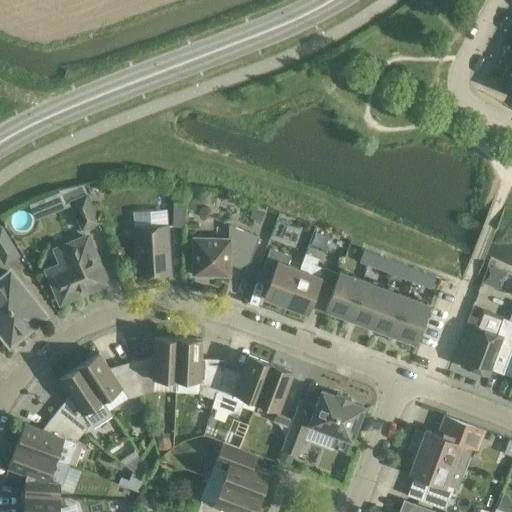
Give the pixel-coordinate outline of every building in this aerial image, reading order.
[(511,69),(508,67),(497,87),(511,94),(511,69)] [(64,204),(70,202),(82,230),(99,223),(82,184),(58,190),(64,204)] [(186,188),(174,188),(173,201),(186,202),(186,188)] [(173,201),(172,226),(185,227),(186,202),(173,201)] [(262,221),(265,209),(253,205),(249,217),(262,221)] [(167,226),(134,228),(137,276),(170,273),(167,226)] [(194,239),(194,274),(197,274),(197,277),(212,278),(212,275),(229,275),(229,264),(247,271),(259,237),(229,226),(229,240),(194,239)] [(1,228),(0,228),(0,256),(4,263),(18,255),(1,228)] [(53,252),(59,267),(48,272),(61,302),(106,283),(87,238),(53,252)] [(299,269),(288,265),(291,256),(270,248),(261,272),(272,276),(265,297),(286,305),(299,269)] [(368,265),(373,253),(363,249),(359,262),(368,265)] [(338,274),(315,265),(318,256),(305,252),(299,269),(286,305),(307,313),(315,292),(329,297),(338,274)] [(377,269),(382,256),(373,253),(368,265),(377,269)] [(386,272),(391,259),(382,256),(377,269),(386,272)] [(395,275),(400,263),(391,259),(386,272),(395,275)] [(404,279),(409,266),(400,263),(395,275),(404,279)] [(499,289),(506,272),(488,265),(482,283),(499,289)] [(413,282),(418,270),(409,266),(404,279),(413,282)] [(422,286),(427,273),(418,270),(413,282),(422,286)] [(338,274),(329,297),(325,309),(370,326),(385,289),(339,272),(338,274)] [(10,273),(0,281),(0,332),(10,345),(13,343),(17,344),(24,338),(24,334),(46,316),(10,273)] [(427,273),(422,286),(431,289),(436,277),(427,273)] [(385,289),(370,326),(416,343),(430,306),(385,289)] [(482,310),(462,365),(488,375),(490,369),(502,374),(511,347),(511,321),(509,321),(482,310)] [(131,362),(141,395),(153,392),(153,378),(176,379),(178,339),(154,337),(153,363),(131,362)] [(178,339),(176,379),(198,381),(198,394),(213,400),(223,372),(225,366),(201,365),(202,340),(178,339)] [(511,347),(502,374),(511,377),(511,347)] [(141,395),(131,362),(113,374),(99,353),(79,366),(102,400),(122,387),(128,399),(141,395)] [(213,400),(211,406),(213,407),(229,413),(230,413),(231,413),(232,413),(233,412),(234,412),(235,412),(236,411),(237,411),(238,410),(239,410),(239,409),(240,409),(241,408),(242,407),(245,398),(257,402),(271,364),(249,355),(240,379),(228,374),(230,368),(225,366),(223,372),(213,400)] [(271,364),(257,402),(279,410),(293,372),(271,364)] [(93,427),(111,415),(102,401),(102,400),(79,366),(60,380),(74,400),(56,412),(83,433),(90,424),(93,427)] [(317,405),(309,424),(338,435),(333,448),(346,452),(351,440),(364,407),(350,401),(351,398),(337,393),(336,396),(322,391),(317,405)] [(299,398),(291,424),(307,430),(317,405),(299,398)] [(83,433),(56,412),(48,432),(25,423),(17,445),(55,460),(68,465),(76,443),(75,443),(83,433)] [(289,428),(291,424),(293,419),(276,413),(273,422),(288,428),(289,428)] [(479,446),(485,430),(448,416),(440,436),(425,430),(417,451),(464,469),(469,457),(473,448),(479,446)] [(289,428),(288,428),(280,450),(297,456),(307,430),(291,424),(289,428)] [(511,456),(511,440),(509,439),(503,453),(511,456)] [(250,468),(256,454),(222,441),(215,460),(221,463),(220,468),(227,470),(222,482),(260,497),(269,475),(250,468)] [(55,460),(17,445),(8,468),(26,474),(24,496),(58,498),(58,487),(68,465),(55,460)] [(457,489),(464,469),(417,451),(409,473),(430,481),(423,500),(445,509),(453,488),(457,489)] [(127,467),(137,474),(146,468),(140,458),(127,467)] [(254,511),(260,497),(222,482),(214,504),(202,499),(196,511),(227,511),(228,510),(233,511),(254,511)] [(60,511),(59,507),(60,498),(58,498),(24,496),(23,511),(60,511)] [(436,511),(437,511),(412,503),(408,511),(436,511)]
